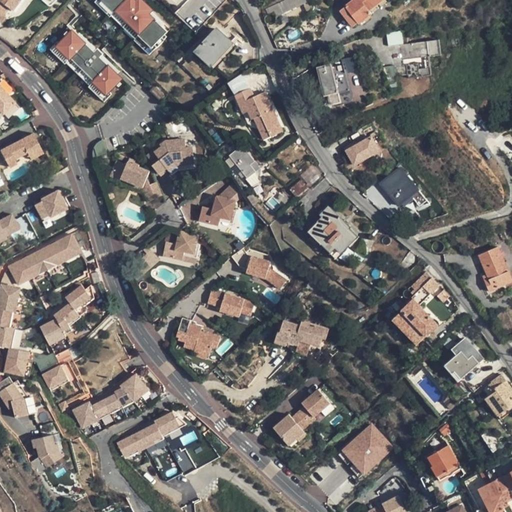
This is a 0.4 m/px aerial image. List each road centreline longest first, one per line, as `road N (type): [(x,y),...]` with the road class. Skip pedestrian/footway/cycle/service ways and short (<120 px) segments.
road 1 (residential): [(320,511),(221,424),(145,337),(114,280),(62,121),(0,53)]
road 2 (residential): [(246,0),(306,134),(355,192),(429,258),(511,365)]
